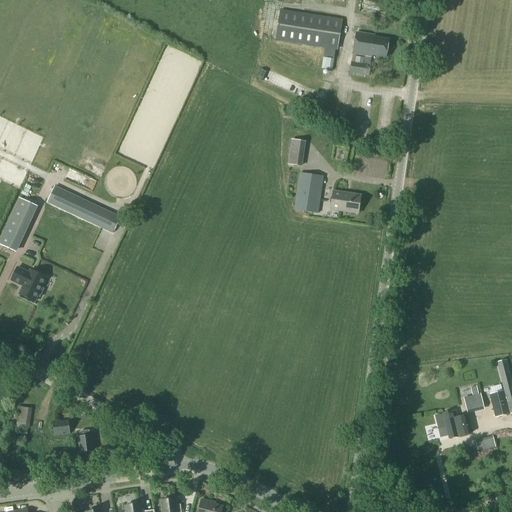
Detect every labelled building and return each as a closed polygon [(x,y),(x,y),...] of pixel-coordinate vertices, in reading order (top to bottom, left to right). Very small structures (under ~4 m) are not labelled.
[(358,0),(357,8),(376,11),(378,1),(373,0),(358,0)] [(337,50),(342,20),(279,10),(274,40),(324,48),(321,69),(331,71),(335,49),(337,50)] [(349,73),(367,76),(371,56),(385,58),(388,40),(373,37),(374,36),(355,33),(352,55),(365,57),(364,65),(351,63),(349,73)] [(290,150),(302,151),(303,143),(291,141),(290,150)] [(293,210),(318,213),(323,177),(299,173),(293,210)] [(47,203),(113,233),(120,217),(56,187),(47,203)] [(330,210),(357,214),(360,196),(333,192),(330,210)] [(23,233),(6,226),(0,239),(0,245),(14,252),(23,233)] [(77,230),(74,240),(100,250),(104,240),(77,230)] [(86,275),(90,265),(72,258),(68,268),(86,275)] [(29,273),(17,268),(11,281),(22,287),(18,295),(34,302),(37,297),(39,298),(43,290),(41,288),(46,278),(30,271),(29,273)] [(36,313),(29,324),(39,329),(45,318),(36,313)] [(65,332),(74,336),(81,320),(73,316),(65,332)] [(36,340),(46,344),(53,323),(43,320),(36,340)] [(47,341),(56,345),(63,330),(53,326),(47,341)] [(489,396),(494,418),(511,413),(511,382),(507,360),(496,363),(503,392),(501,392),(494,363),(481,367),(488,396),(489,396)] [(461,394),(464,408),(480,406),(478,391),(461,394)] [(31,409),(18,407),(15,427),(21,428),(16,428),(15,434),(26,435),(26,429),(29,429),(31,409)] [(442,414),(448,439),(470,434),(466,416),(457,418),(455,410),(442,414)] [(52,422),(54,437),(70,434),(68,420),(52,422)] [(78,438),(79,453),(93,451),(91,436),(89,437),(88,431),(79,432),(80,438),(78,438)] [(474,448),(491,445),(489,436),(472,439),(474,448)] [(160,501),(161,511),(180,511),(180,505),(176,506),(175,499),(160,501)] [(197,511),(220,511),(222,507),(210,504),(211,502),(201,500),(197,511)]
